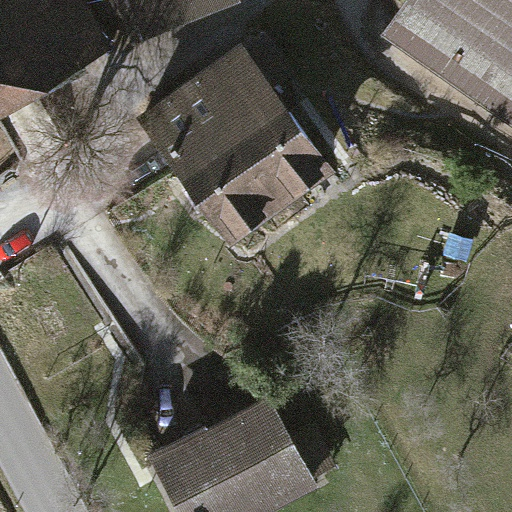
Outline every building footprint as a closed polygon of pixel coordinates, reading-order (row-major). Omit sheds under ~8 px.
[(71,0),(0,0),(0,118),(106,62),(71,0)] [(224,3),(222,0),(113,0),(130,41),(224,3)] [(511,0),(410,0),(382,40),(511,129),(511,0)] [(240,44),(146,112),(230,228),(324,160),(240,44)] [(189,434),(155,452),(187,511),(245,511),(313,476),(270,397),(191,439),(189,434)]
